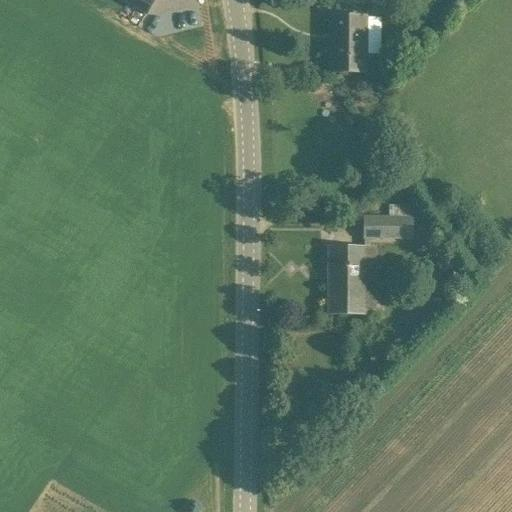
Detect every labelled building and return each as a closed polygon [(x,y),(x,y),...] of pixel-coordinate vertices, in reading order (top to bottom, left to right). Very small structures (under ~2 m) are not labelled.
[(120,0),(146,15),(155,0),(153,0),(120,0)] [(367,17),(336,17),(336,41),(329,41),(329,73),(366,74),(367,17)] [(367,145),(380,131),(369,120),(355,134),(367,145)] [(413,239),(413,218),(362,218),(362,239),(413,239)] [(365,248),(329,248),(329,249),(330,249),(330,275),(336,275),(336,283),(328,283),(328,314),(364,315),(365,248)]
